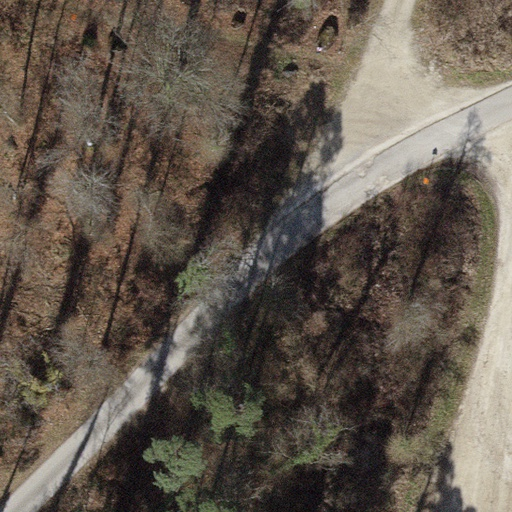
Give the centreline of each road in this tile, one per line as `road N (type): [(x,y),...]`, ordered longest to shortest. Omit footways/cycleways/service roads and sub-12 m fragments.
road 1 (track): [(13,511),(269,255),(363,183),(511,99)]
road 2 (track): [(511,306),(474,511)]
road 3 (track): [(363,183),(363,125),(423,0)]
